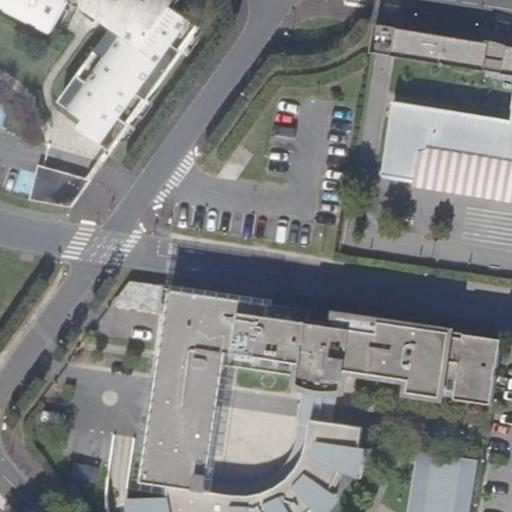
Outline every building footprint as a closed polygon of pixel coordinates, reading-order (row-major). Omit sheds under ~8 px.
[(0,0),(57,27),(69,0),(86,0),(86,3),(116,24),(72,87),(76,89),(68,101),(90,117),(96,110),(100,113),(89,128),(115,147),(203,23),(170,0),(0,0)] [(392,57),(485,72),(503,75),(511,76),(511,46),(397,28),(392,57)] [(511,123),(511,132),(434,119),(436,107),(395,101),(384,170),(511,190),(511,123)] [(511,123),(511,120),(436,107),(434,119),(511,132),(511,123)] [(45,199),(73,205),(93,177),(39,165),(32,196),(45,199)] [(163,285),(134,281),(119,302),(160,308),(163,285)] [(494,402),(504,337),(468,332),(467,336),(454,333),(454,330),(341,313),(339,324),(310,320),(312,308),(173,287),(161,373),(225,383),(227,363),(303,375),(302,381),(310,385),(316,387),(331,389),(345,388),(346,388),(349,368),(414,378),(412,390),(494,402)] [(225,383),(161,373),(158,394),(222,404),(225,383)] [(158,394),(155,394),(142,479),(171,484),(172,495),(159,496),(128,499),(130,511),(309,511),(316,507),(321,511),(339,493),(333,488),(343,469),(364,477),(372,447),(362,446),(365,426),(322,419),(321,427),(312,426),(310,439),(309,444),(308,448),(307,452),(305,456),(303,460),(300,464),(298,468),(295,472),(292,475),(289,478),(285,481),(282,483),(278,486),(274,488),(270,490),(266,491),(261,492),(257,493),(252,494),(243,494),(231,493),(219,491),(209,489),(222,404),(158,394)] [(421,447),(409,511),(473,511),(482,457),(421,447)]
